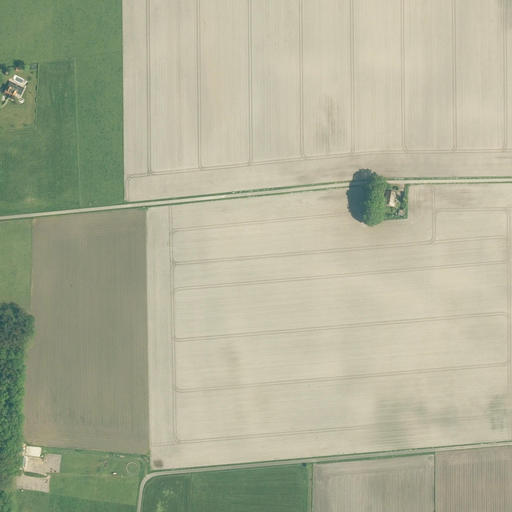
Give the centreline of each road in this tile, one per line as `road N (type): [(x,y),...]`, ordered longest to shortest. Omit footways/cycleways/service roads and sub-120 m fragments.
road 1 (unclassified): [(511,180),(367,183),(0,218)]
road 2 (unclassified): [(137,511),(140,488),(156,473),(511,443)]
